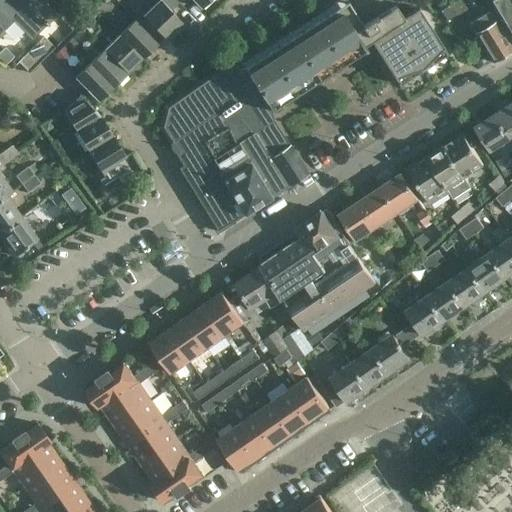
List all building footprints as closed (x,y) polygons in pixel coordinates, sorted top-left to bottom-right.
[(57,15),(45,4),(49,0),(0,0),(0,31),(2,30),(2,31),(13,19),(32,38),(46,25),(47,26),(57,15)] [(177,2),(175,0),(140,0),(136,5),(137,6),(144,13),(141,15),(166,40),(182,24),(169,10),(177,2)] [(243,67),(271,110),(366,49),(363,44),(370,39),(399,85),(447,54),(418,7),(403,17),(396,6),(400,4),(395,0),(344,0),(345,1),(243,67)] [(492,0),(492,1),(511,34),(511,7),(507,0),(492,0)] [(484,49),(492,61),(511,48),(511,46),(489,12),(477,19),(483,28),(474,34),(476,36),(473,38),(472,40),(473,43),(476,49),(482,51),(484,49)] [(132,20),(117,35),(141,59),(156,45),(132,20)] [(117,35),(102,49),(126,73),(141,59),(117,35)] [(18,62),(30,74),(44,59),(54,49),(43,37),(18,62)] [(0,54),(0,60),(6,66),(14,58),(5,49),(0,54)] [(102,49),(88,63),(112,87),(126,73),(102,49)] [(112,87),(88,63),(73,77),(98,102),(112,87)] [(222,65),(196,83),(268,197),(272,195),(307,172),(273,120),(262,127),(226,71),(222,65)] [(268,197),(196,83),(163,107),(159,127),(169,144),(168,144),(181,165),(178,168),(217,229),(268,197)] [(70,105),(64,111),(87,150),(111,136),(99,115),(98,116),(78,96),(70,105)] [(511,137),(511,102),(496,113),(511,137)] [(511,137),(496,113),(475,126),(491,151),(511,137)] [(464,133),(445,145),(464,176),(483,164),(464,133)] [(96,173),(102,185),(124,171),(118,161),(125,157),(111,136),(87,150),(100,171),(96,173)] [(0,166),(18,153),(12,144),(0,153),(0,166)] [(426,156),(448,191),(454,200),(456,198),(472,188),(464,176),(445,145),(426,156)] [(448,191),(426,156),(408,168),(429,203),(448,191)] [(32,176),(25,167),(13,176),(19,185),(32,176)] [(0,199),(5,195),(12,191),(0,173),(0,199)] [(401,173),(380,187),(397,212),(418,199),(401,173)] [(37,184),(32,176),(19,185),(25,193),(37,184)] [(488,184),(494,192),(503,184),(497,176),(488,184)] [(511,183),(507,187),(503,191),(511,199),(511,198),(511,183)] [(495,198),(502,206),(511,199),(503,191),(507,187),(505,184),(496,191),(499,195),(495,198)] [(71,186),(63,191),(75,209),(83,203),(71,186)] [(380,187),(360,200),(377,226),(397,212),(380,187)] [(0,231),(20,216),(5,195),(0,199),(0,231)] [(34,205),(40,214),(53,205),(46,196),(34,205)] [(377,226),(360,200),(338,214),(356,240),(377,226)] [(468,201),(459,208),(466,216),(475,209),(468,201)] [(451,215),(458,223),(466,216),(459,208),(451,215)] [(414,215),(422,227),(429,223),(422,210),(414,215)] [(323,211),(308,221),(359,293),(376,282),(350,243),(351,242),(334,217),(329,220),(323,211)] [(20,216),(0,231),(0,238),(12,255),(36,237),(20,216)] [(477,217),(469,223),(476,233),(484,227),(477,217)] [(303,238),(294,244),(337,308),(359,293),(356,295),(307,221),(297,228),(303,238)] [(460,228),(467,238),(476,233),(469,223),(460,228)] [(391,231),(383,235),(391,247),(398,243),(391,231)] [(376,240),(383,252),(391,247),(383,235),(376,240)] [(511,241),(510,239),(489,253),(506,277),(511,272),(511,241)] [(294,244),(275,257),(317,321),(337,308),(294,244)] [(439,249),(430,255),(437,265),(446,260),(439,249)] [(489,253),(468,267),(485,291),(506,277),(489,253)] [(421,261),(428,271),(437,265),(430,255),(421,261)] [(255,270),(277,303),(282,300),(276,292),(278,292),(283,299),(284,299),(304,329),(317,321),(275,257),(255,270)] [(468,267),(448,281),(464,305),(485,291),(468,267)] [(271,307),(277,303),(255,270),(236,283),(241,292),(252,308),(266,299),(271,307)] [(448,281),(428,295),(444,319),(464,305),(448,281)] [(210,296),(202,301),(225,335),(244,322),(221,289),(218,290),(220,293),(212,299),(210,296)] [(444,319),(428,295),(425,292),(410,301),(413,305),(407,309),(415,321),(407,327),(402,330),(410,341),(414,338),(422,333),(423,334),(444,319)] [(192,309),(184,314),(207,347),(225,335),(202,301),(201,303),(202,305),(194,311),(192,309)] [(174,321),(166,327),(189,360),(207,347),(184,314),(183,315),(185,317),(176,323),(174,321)] [(340,326),(331,334),(338,341),(347,333),(340,326)] [(189,360),(166,327),(165,327),(167,330),(158,336),(157,333),(148,339),(171,373),(189,360)] [(394,335),(370,351),(386,375),(410,358),(402,347),(410,341),(402,330),(394,336),(394,335)] [(275,357),(288,347),(277,331),(263,340),(275,357)] [(322,341),(329,349),(338,341),(331,334),(322,341)] [(252,347),(240,355),(246,366),(259,357),(252,347)] [(273,359),(278,366),(283,363),(285,365),(287,363),(286,361),(292,357),(286,349),(273,359)] [(386,375),(370,351),(352,364),(346,368),(362,391),(386,375)] [(227,364),(234,374),(246,366),(240,355),(227,364)] [(348,401),(362,391),(346,368),(338,358),(320,370),(324,376),(318,381),(336,407),(346,399),(348,401)] [(86,390),(98,407),(158,365),(155,361),(134,375),(125,363),(110,373),(100,380),(86,390)] [(250,371),(257,381),(270,372),(263,362),(250,371)] [(101,406),(114,425),(150,399),(139,383),(160,368),(158,365),(98,407),(101,406)] [(217,371),(204,380),(211,391),(224,381),(217,371)] [(238,379),(245,389),(257,381),(250,371),(238,379)] [(308,377),(288,390),(312,423),(320,417),(318,415),(327,409),(328,411),(331,410),(308,377)] [(192,389),(199,399),(211,391),(204,380),(192,389)] [(234,397),(227,386),(214,396),(221,406),(234,397)] [(288,390),(271,402),(294,435),(302,429),(301,427),(309,421),(311,423),(312,423),(288,390)] [(209,414),(221,406),(214,396),(202,404),(209,414)] [(114,425),(128,444),(185,404),(182,400),(161,415),(150,399),(114,425)] [(271,402),(253,414),(276,447),(285,442),(283,439),(291,433),(293,436),(294,435),(271,402)] [(128,444),(141,464),(178,439),(167,423),(188,408),(185,404),(128,444)] [(253,414),(235,427),(258,460),(267,454),(265,451),(274,445),(275,448),(276,447),(253,414)] [(0,469),(0,474),(49,440),(38,424),(38,423),(24,433),(13,440),(0,449),(0,452),(8,464),(0,469)] [(258,460),(235,427),(217,439),(240,473),(240,472),(249,466),(247,464),(256,458),(258,461),(258,460)] [(152,484),(152,485),(212,443),(210,440),(189,455),(178,439),(141,464),(154,482),(152,484)] [(0,480),(13,471),(24,487),(61,462),(47,443),(50,441),(49,440),(0,474),(0,480)] [(212,443),(152,485),(164,502),(178,492),(188,485),(203,475),(194,462),(215,447),(212,443)] [(22,511),(29,511),(74,481),(61,462),(24,487),(35,503),(22,511)] [(38,511),(40,511),(41,511),(70,511),(87,500),(74,481),(29,511),(38,511)] [(303,507),(302,507),(305,511),(331,511),(320,495),(312,501),(314,503),(305,509),(303,507)] [(95,511),(87,500),(70,511),(95,511)]
